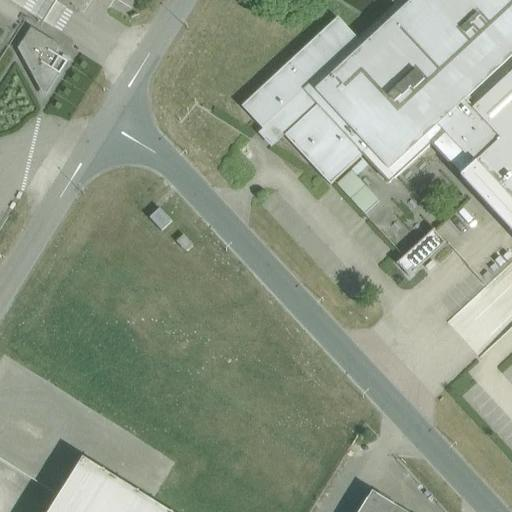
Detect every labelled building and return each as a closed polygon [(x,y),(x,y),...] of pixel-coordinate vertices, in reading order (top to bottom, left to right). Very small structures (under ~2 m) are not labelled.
[(338,18),(241,107),(262,130),(272,121),(285,135),(284,136),(330,186),(362,156),(387,183),(388,183),(389,183),(430,145),(460,177),(460,178),(460,179),(493,214),(509,231),(508,230),(508,229),(508,228),(508,227),(509,226),(510,225),(511,223),(511,0),(389,0),(395,6),(358,41),(338,18)] [(31,31),(26,38),(24,43),(19,50),(44,94),(57,74),(59,75),(67,63),(53,54),(57,47),(31,31)] [(351,171),(336,184),(364,214),(379,201),(356,177),(351,171)] [(172,222),(160,209),(153,216),(149,219),(161,232),(172,222)] [(433,230),(396,264),(396,265),(397,265),(409,277),(445,244),(433,231),(434,230),(433,230)] [(178,243),(185,250),(191,245),(184,237),(178,243)] [(499,331),(511,319),(511,317),(503,308),(511,300),(500,288),(511,277),(506,271),(451,322),(464,336),(485,316),(499,331)] [(166,511),(83,460),(50,511),(166,511)] [(403,511),(372,493),(359,511),(403,511)]
